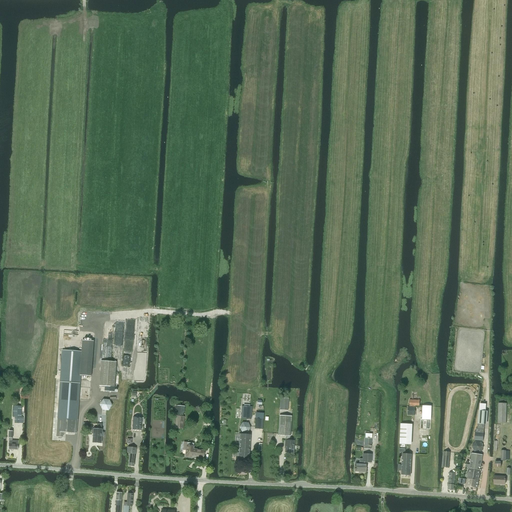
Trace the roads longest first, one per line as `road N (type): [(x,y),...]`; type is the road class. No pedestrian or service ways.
road 1 (track): [(18,494),(31,486),(67,497),(73,488),(70,469),(48,450),(55,336),(68,312),(83,0)]
road 2 (unclassified): [(511,499),(0,464)]
road 3 (track): [(208,411),(226,0)]
road 4 (track): [(161,308),(225,312),(272,334),(318,373),(332,348),(336,279)]
